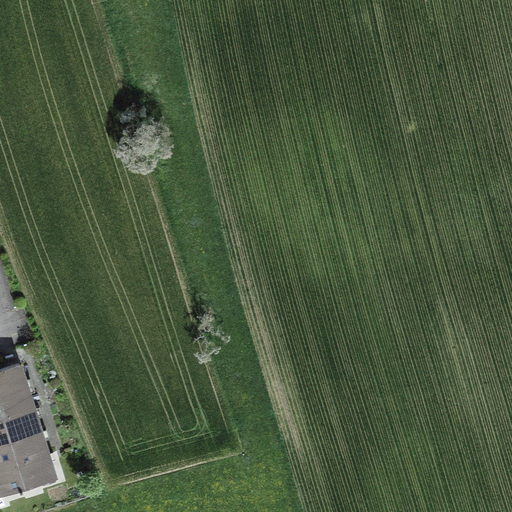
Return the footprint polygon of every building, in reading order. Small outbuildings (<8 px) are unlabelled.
[(0,393),(29,385),(23,367),(0,374),(0,393)] [(0,416),(36,405),(29,385),(0,393),(0,416)] [(0,448),(45,434),(36,405),(0,416),(0,448)] [(0,473),(52,457),(45,434),(0,448),(0,473)] [(0,499),(60,480),(52,457),(0,473),(0,499)]
